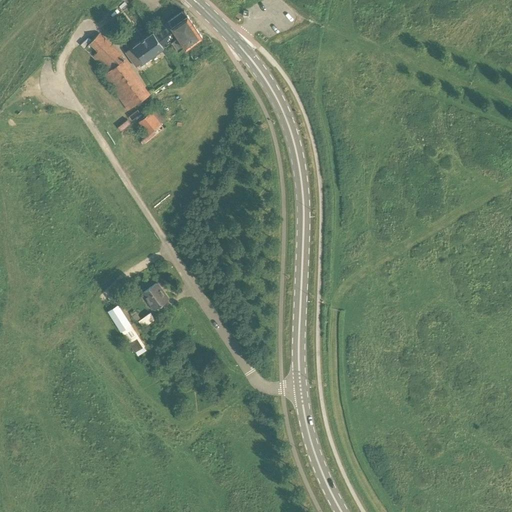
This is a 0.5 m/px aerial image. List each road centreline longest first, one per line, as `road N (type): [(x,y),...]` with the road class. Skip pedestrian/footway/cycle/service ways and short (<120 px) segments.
road 1 (primary): [(299,388),(302,203),(292,138),(266,81),(193,0)]
road 2 (unclassified): [(299,388),(267,388),(252,377),(62,83)]
road 3 (track): [(341,34),(511,101)]
road 4 (primary): [(340,511),(312,447),(299,388)]
